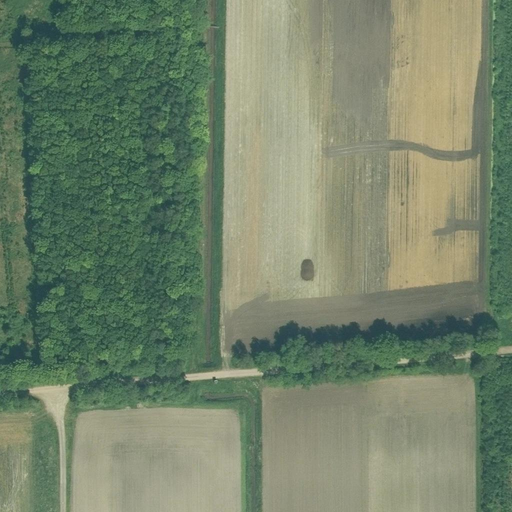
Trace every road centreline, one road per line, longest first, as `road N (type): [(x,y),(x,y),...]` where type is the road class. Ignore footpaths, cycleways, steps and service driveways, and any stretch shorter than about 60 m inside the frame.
road 1 (track): [(205,376),(511,349)]
road 2 (track): [(0,393),(205,376)]
road 3 (track): [(55,390),(64,511)]
